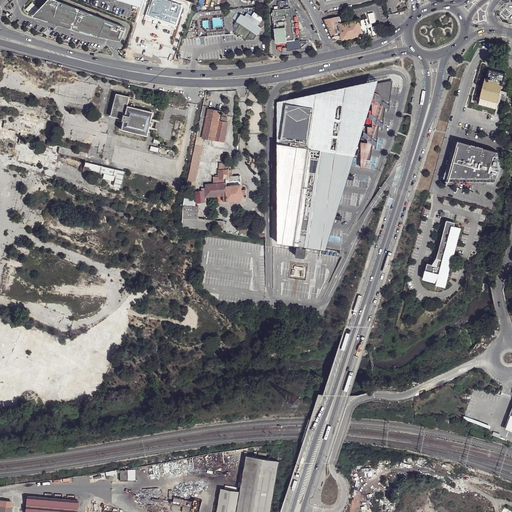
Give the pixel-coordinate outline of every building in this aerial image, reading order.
[(43,7),(39,12),(73,26),(80,29),(89,32),(122,41),(123,38),(124,38),(127,30),(126,28),(63,0),(50,0),(43,7)] [(142,0),(114,0),(140,8),(142,0)] [(283,8),(282,3),(273,0),(271,0),(271,5),(272,10),(273,10),(283,8)] [(304,29),(290,8),(289,8),(286,8),(283,8),(273,10),(278,49),(279,51),(282,52),(303,48),(308,41),(301,42),(300,37),(300,33),(303,32),(304,29)] [(73,26),(39,12),(37,14),(73,26)] [(241,14),(237,21),(258,34),(258,35),(262,28),(259,25),(262,20),(263,19),(262,17),(255,12),(252,16),(247,13),(246,14),(245,16),(241,14)] [(333,41),(342,39),(338,24),(337,16),(324,19),(333,41)] [(359,20),(338,24),(342,39),(363,35),(359,20)] [(258,34),(237,21),(234,25),(235,32),(246,40),(254,39),(258,34)] [(486,77),(484,77),(479,97),(497,102),(505,72),(488,68),(486,77)] [(389,83),(374,86),(373,82),(274,102),(275,137),(276,195),(276,228),(276,242),(296,246),(295,251),(294,256),(303,257),(304,252),(305,247),(324,251),(350,160),(359,161),(359,163),(361,164),(362,162),(366,162),(369,149),(372,149),(375,130),(378,131),(381,112),(384,112),(389,83)] [(122,118),(119,131),(146,136),(148,125),(149,125),(152,109),(126,104),(128,95),(114,92),(109,116),(122,118)] [(203,137),(214,140),(218,120),(219,116),(220,110),(208,108),(207,116),(202,137),(203,137)] [(188,180),(194,181),(203,137),(202,137),(207,116),(205,115),(201,115),(188,180)] [(214,140),(224,141),(228,122),(222,121),(218,120),(214,140)] [(458,140),(448,175),(485,178),(496,178),(497,172),(498,152),(458,140)] [(102,178),(114,181),(116,170),(84,162),(83,166),(88,167),(88,168),(91,169),(90,170),(95,171),(103,174),(102,178)] [(224,201),(242,199),(241,195),(241,190),(241,188),(240,185),(226,186),(226,178),(227,177),(228,176),(228,170),(228,168),(227,168),(226,163),(219,163),(218,176),(212,176),(213,183),(205,184),(205,188),(206,197),(223,195),(223,200),(224,201)] [(116,170),(114,181),(113,186),(120,188),(123,171),(116,170)] [(226,186),(240,185),(239,175),(232,176),(228,176),(227,177),(226,178),(226,186)] [(485,178),(448,175),(445,184),(485,184),(485,178)] [(196,203),(206,201),(205,201),(206,197),(205,188),(201,188),(201,190),(195,190),(196,203)] [(191,193),(185,194),(184,199),(183,205),(194,206),(194,200),(192,196),(191,193)] [(183,205),(183,218),(197,218),(198,206),(194,206),(183,205)] [(202,229),(206,229),(221,232),(222,224),(198,221),(197,218),(183,218),(183,227),(202,229)] [(447,220),(436,258),(451,262),(460,228),(454,226),(452,226),(453,222),(447,220)] [(436,258),(432,264),(449,269),(451,262),(436,258)] [(432,264),(426,263),(422,279),(436,282),(438,283),(438,285),(445,287),(449,269),(432,264)] [(269,511),(279,461),(247,456),(242,484),(241,491),(237,511),(269,511)] [(237,511),(241,491),(221,488),(217,511),(237,511)] [(76,511),(77,500),(67,499),(36,497),(27,496),(25,511),(76,511)] [(189,509),(191,501),(179,498),(177,505),(179,505),(179,508),(185,510),(184,511),(189,511),(189,509)] [(0,499),(0,511),(9,511),(11,501),(0,499)]
